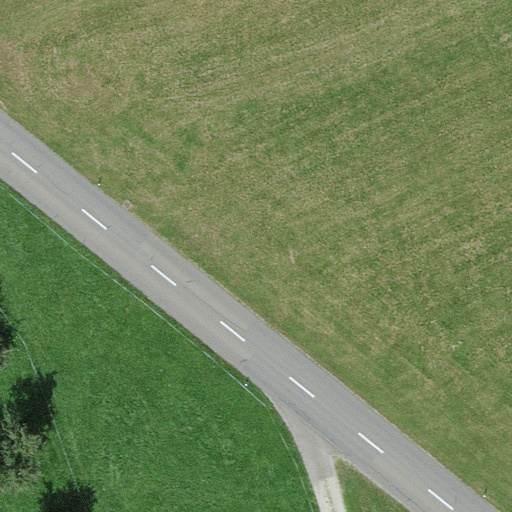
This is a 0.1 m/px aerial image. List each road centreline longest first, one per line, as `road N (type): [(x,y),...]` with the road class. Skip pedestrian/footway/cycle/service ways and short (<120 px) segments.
road 1 (tertiary): [(0,141),(455,511)]
road 2 (track): [(341,511),(302,388)]
